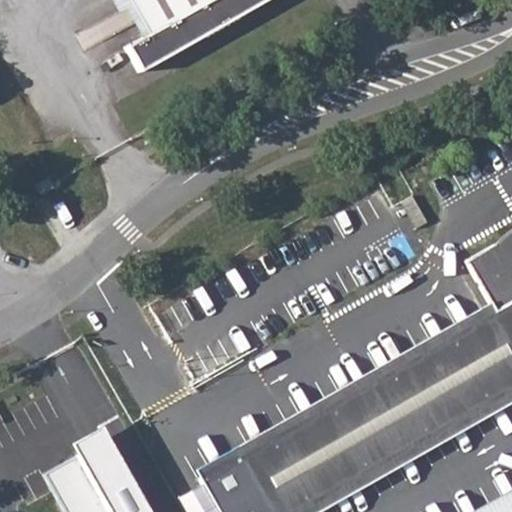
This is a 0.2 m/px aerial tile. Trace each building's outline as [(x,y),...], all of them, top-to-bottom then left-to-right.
[(125,0),(116,0),(107,5),(112,13),(121,9),(137,39),(145,34),(125,0)] [(125,0),(145,34),(137,39),(123,47),(137,74),(268,0),(125,0)] [(48,178),(34,186),(37,192),(52,184),(48,178)] [(52,184),(37,192),(40,197),(54,189),(52,184)] [(498,237),(492,242),(509,232),(511,230),(511,224),(511,225),(502,232),(498,237)] [(487,299),(511,284),(511,230),(509,232),(492,242),(462,261),(484,300),(487,299)] [(304,511),(511,390),(511,498),(488,511),(511,511),(511,284),(487,299),(484,300),(490,311),(237,460),(268,511),(304,511)] [(490,311),(484,300),(224,456),(257,511),(323,511),(467,428),(511,401),(511,390),(304,511),(268,511),(237,460),(490,311)] [(154,511),(105,423),(72,439),(79,454),(47,472),(66,511),(154,511)]
